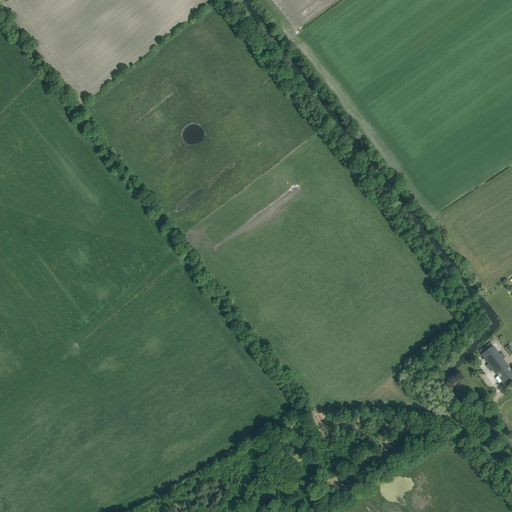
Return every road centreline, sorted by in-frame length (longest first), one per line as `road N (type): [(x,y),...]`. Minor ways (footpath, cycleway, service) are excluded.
road 1 (track): [(322,511),(451,430)]
road 2 (track): [(309,414),(408,406),(451,430)]
